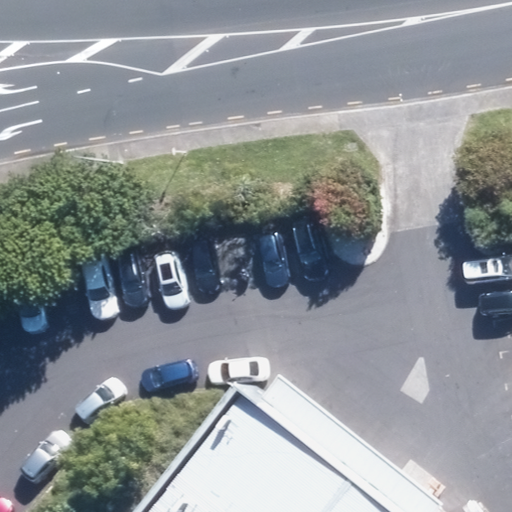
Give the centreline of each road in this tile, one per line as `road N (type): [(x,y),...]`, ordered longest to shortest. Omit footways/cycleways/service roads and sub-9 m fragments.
road 1 (secondary): [(271,44),(0,107)]
road 2 (secondary): [(0,10),(271,44)]
road 3 (secondary): [(271,44),(511,2)]
